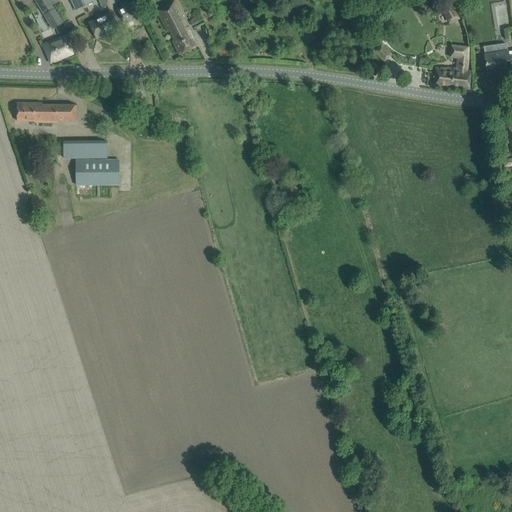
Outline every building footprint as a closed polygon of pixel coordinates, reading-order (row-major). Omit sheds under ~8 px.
[(35,0),(45,15),(48,20),(53,29),(63,22),(58,14),(55,9),(53,6),(60,2),(59,0),(35,0)] [(70,0),(76,10),(96,0),(70,0)] [(156,11),(175,46),(180,55),(198,45),(174,1),(156,11)] [(118,10),(120,14),(125,23),(142,15),(135,2),(118,10)] [(454,2),(441,9),(450,24),(462,17),(454,2)] [(112,15),(107,17),(106,16),(98,20),(98,22),(91,26),(97,38),(118,27),(112,15)] [(43,46),(51,63),(73,54),(66,36),(43,46)] [(371,48),(377,54),(384,61),(391,55),(379,41),(371,48)] [(456,68),(436,66),(434,85),(469,89),(471,74),(467,73),(470,46),(451,44),(450,58),(457,59),(456,68)] [(511,54),(509,55),(508,52),(485,55),(487,73),(502,71),(502,74),(511,73),(511,70),(511,69),(511,54)] [(17,103),(17,113),(17,122),(35,122),(35,124),(55,125),(55,122),(77,123),(77,106),(42,105),(42,106),(35,106),(35,104),(17,103)] [(43,171),(36,149),(27,152),(34,174),(43,171)] [(120,185),(120,160),(76,160),(77,185),(120,185)]
